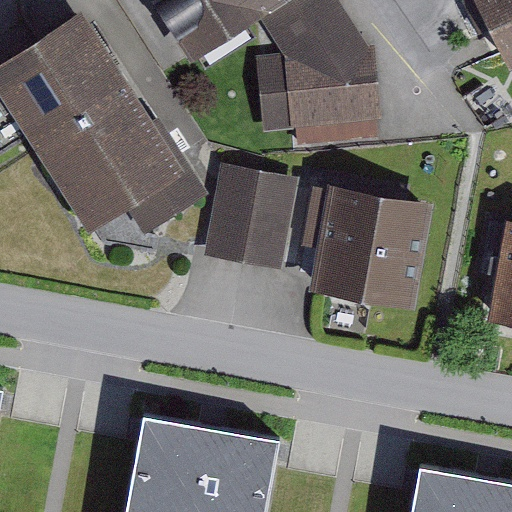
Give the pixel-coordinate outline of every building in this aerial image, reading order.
[(276,37),(292,63),(388,57),(387,44),(359,0),(160,0),(209,78),(276,37)] [(511,0),(478,0),(511,65),(511,64),(511,0)] [(155,116),(82,4),(0,56),(0,86),(90,224),(125,202),(144,232),(209,190),(159,113),(155,116)] [(388,57),(292,63),(268,64),(273,152),(393,145),(388,57)] [(221,160),(204,253),(283,267),(300,174),(221,160)] [(327,184),(313,182),(302,242),(315,245),(308,287),(415,306),(434,197),(328,178),(327,184)] [(488,316),(511,320),(511,215),(506,215),(488,316)] [(267,511),(282,432),(145,406),(125,511),(267,511)] [(511,511),(511,474),(420,457),(409,511),(511,511)]
